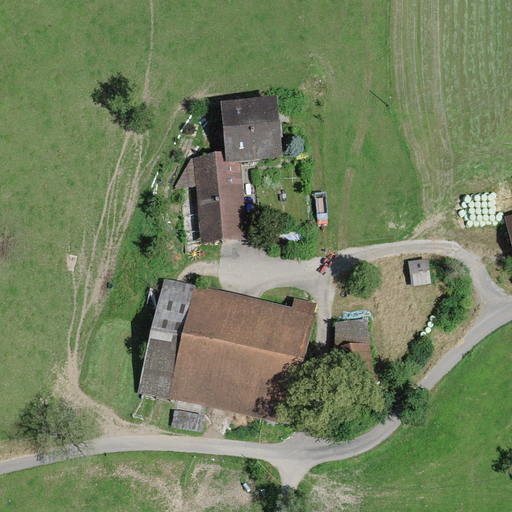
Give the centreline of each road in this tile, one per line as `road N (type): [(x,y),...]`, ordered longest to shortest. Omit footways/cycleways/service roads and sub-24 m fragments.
road 1 (residential): [(293,455),(146,442),(0,468)]
road 2 (unclassified): [(511,311),(471,339),(371,439),(293,455)]
